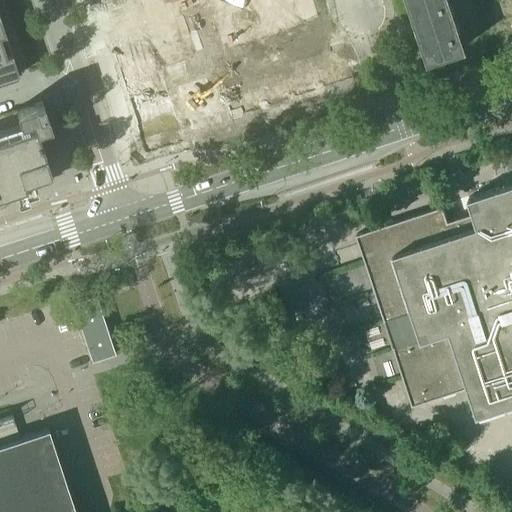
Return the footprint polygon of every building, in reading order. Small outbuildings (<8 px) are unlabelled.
[(69,0),(114,150),(161,136),(176,137),(174,131),(151,129),(112,0),(69,0)] [(112,0),(138,79),(155,74),(164,104),(173,101),(141,0),(112,0)] [(457,35),(444,0),(401,0),(418,47),(423,61),(461,48),(457,35)] [(511,0),(489,0),(495,21),(511,16),(511,0)] [(0,34),(0,57),(12,54),(5,33),(0,34)] [(341,47),(210,79),(218,112),(350,80),(341,47)] [(0,80),(19,75),(12,54),(0,57),(0,80)] [(42,101),(0,114),(0,192),(25,185),(23,179),(50,170),(36,129),(50,125),(42,101)] [(357,234),(364,256),(413,404),(469,386),(478,414),(511,402),(511,182),(469,197),(474,213),(448,221),(443,205),(357,234)] [(115,353),(96,294),(72,302),(92,360),(115,353)] [(0,443),(19,437),(12,414),(0,417),(0,443)] [(0,511),(75,511),(48,427),(47,427),(20,436),(19,437),(0,443),(0,511)]
